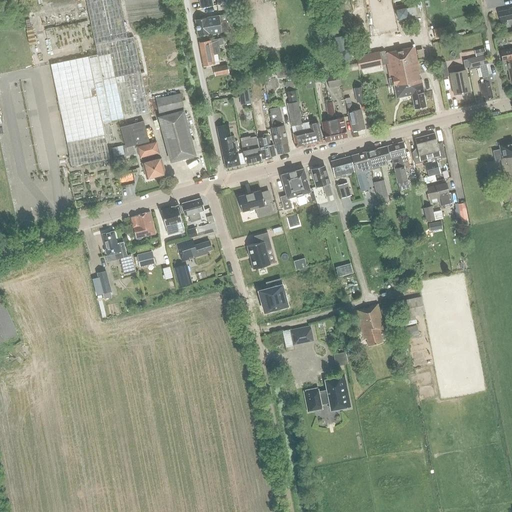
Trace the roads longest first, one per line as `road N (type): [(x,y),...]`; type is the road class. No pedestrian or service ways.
road 1 (unclassified): [(224,180),(504,106)]
road 2 (unclassified): [(0,254),(208,185)]
road 3 (track): [(293,511),(247,318)]
road 4 (unclassified): [(224,180),(186,0)]
road 5 (unclassified): [(247,318),(208,185)]
